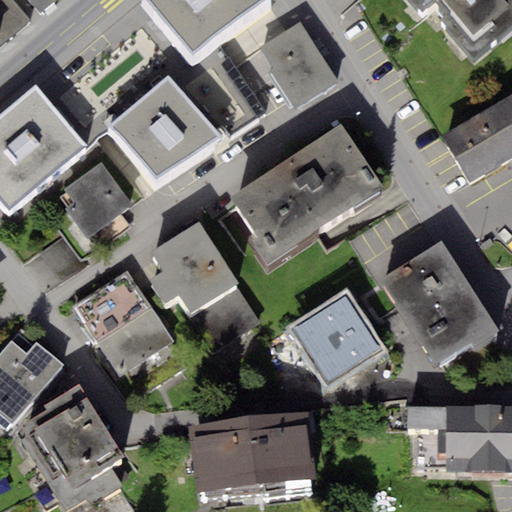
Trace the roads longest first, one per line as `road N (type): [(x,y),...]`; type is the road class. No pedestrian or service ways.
road 1 (residential): [(41,312),(130,427),(151,431),(340,398),(511,394)]
road 2 (residential): [(41,312),(364,97)]
road 3 (residential): [(364,97),(495,306)]
road 4 (secondary): [(100,0),(0,84)]
